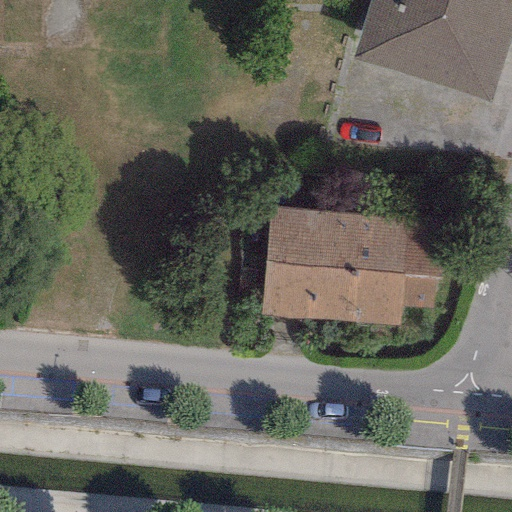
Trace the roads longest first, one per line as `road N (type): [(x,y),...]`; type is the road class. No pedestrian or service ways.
road 1 (residential): [(0,351),(461,392)]
road 2 (residential): [(461,392),(511,233)]
